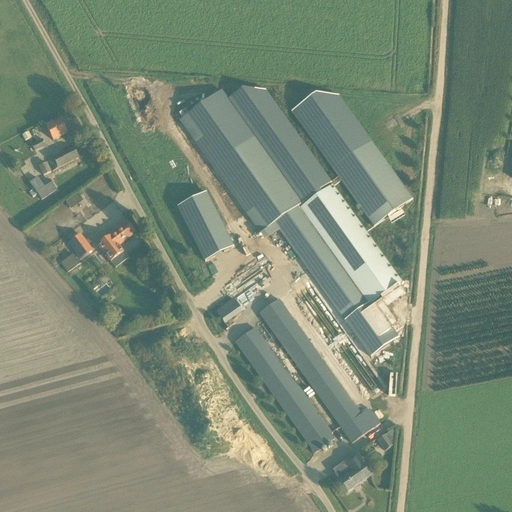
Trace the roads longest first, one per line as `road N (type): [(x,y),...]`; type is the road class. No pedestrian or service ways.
road 1 (track): [(443,0),(397,511)]
road 2 (unclassified): [(329,511),(229,372),(98,130)]
road 3 (track): [(98,130),(26,0)]
